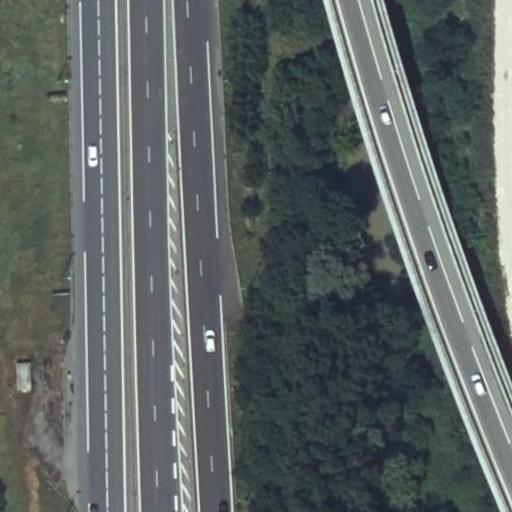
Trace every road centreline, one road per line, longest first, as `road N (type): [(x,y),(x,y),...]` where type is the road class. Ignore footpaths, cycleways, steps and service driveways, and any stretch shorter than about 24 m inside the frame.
road 1 (motorway): [(214,511),(178,0)]
road 2 (motorway): [(98,0),(105,511)]
road 3 (motorway): [(158,511),(153,0)]
road 4 (motorway): [(511,460),(436,261),(360,0)]
